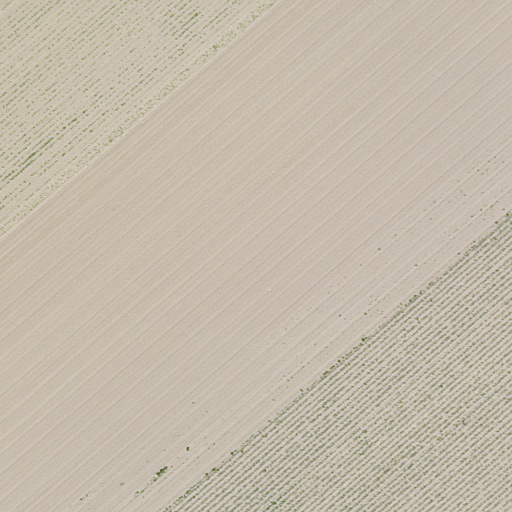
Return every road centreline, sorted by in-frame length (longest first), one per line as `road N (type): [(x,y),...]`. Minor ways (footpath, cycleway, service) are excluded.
road 1 (motorway): [(0,509),(511,224)]
road 2 (motorway): [(141,0),(0,80)]
